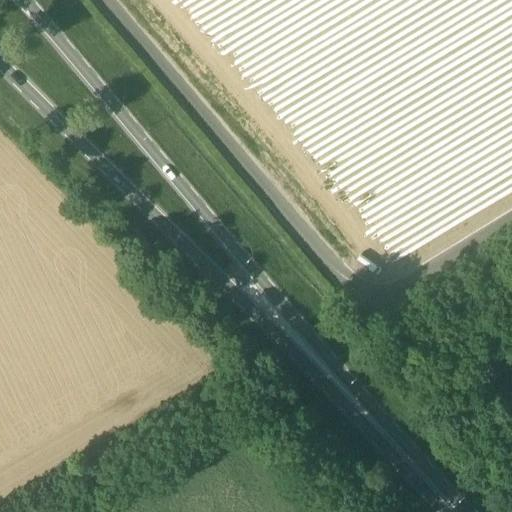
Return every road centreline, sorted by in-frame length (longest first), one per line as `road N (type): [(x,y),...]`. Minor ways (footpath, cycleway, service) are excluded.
road 1 (track): [(511,224),(410,288),(375,292),(338,273),(109,0)]
road 2 (primary): [(321,369),(254,273),(22,0)]
road 3 (primary): [(0,63),(321,369)]
road 4 (primary): [(454,511),(321,369)]
